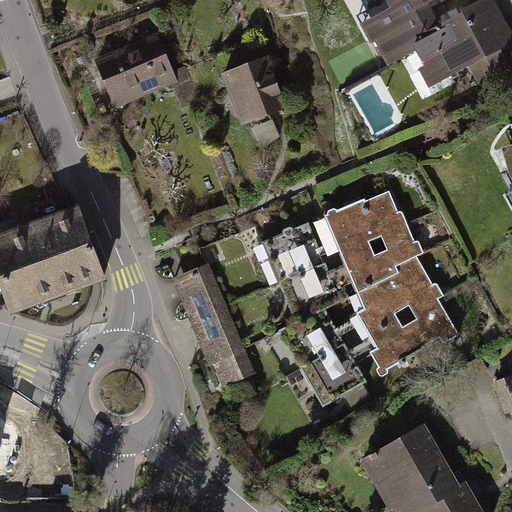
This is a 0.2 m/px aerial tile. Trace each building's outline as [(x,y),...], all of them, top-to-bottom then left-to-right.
[(435,30),(419,0),(393,0),(361,17),(383,58),(411,42),(435,30)] [(511,32),(495,0),(493,0),(435,30),(411,42),(434,86),(470,67),(481,88),(511,71),(511,32)] [(419,0),(435,30),(493,0),(419,0)] [(158,33),(95,61),(116,109),(179,81),(158,33)] [(267,52),(222,72),(244,122),(289,101),(267,52)] [(262,145),(282,140),(277,122),(257,127),(262,145)] [(366,198),(327,215),(343,250),(370,238),(384,232),(408,221),(403,210),(399,212),(389,190),(367,201),(366,198)] [(0,280),(13,313),(108,276),(80,204),(0,234),(0,280)] [(314,216),(237,249),(251,283),(328,250),(314,216)] [(370,238),(343,250),(361,289),(400,271),(397,264),(418,255),(426,251),(421,239),(417,241),(408,221),(384,232),(391,248),(377,254),(370,238)] [(328,250),(251,283),(265,317),(343,284),(328,250)] [(361,289),(368,307),(360,312),(373,334),(401,319),(396,311),(411,302),(416,311),(440,297),(447,294),(439,281),(433,283),(418,255),(397,264),(400,271),(361,289)] [(210,261),(174,277),(220,390),(258,374),(210,261)] [(401,319),(373,334),(380,347),(373,350),(384,370),(426,347),(425,344),(442,334),(446,342),(461,334),(440,297),(416,311),(420,317),(405,326),(401,319)] [(348,303),(271,336),(286,370),(363,336),(348,303)] [(363,336),(286,370),(300,402),(377,369),(363,336)] [(511,369),(496,375),(507,404),(511,402),(511,369)] [(485,511),(430,418),(364,457),(396,511),(485,511)]
